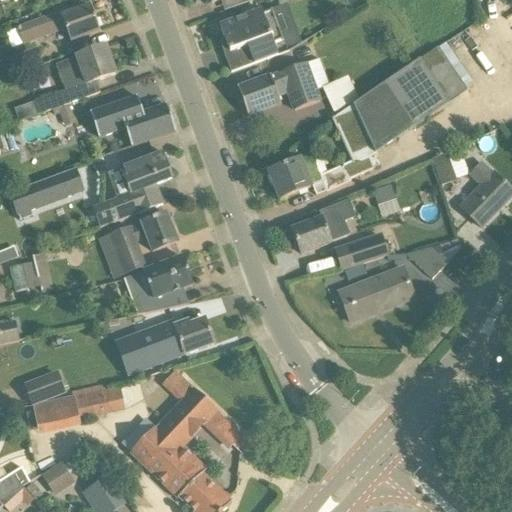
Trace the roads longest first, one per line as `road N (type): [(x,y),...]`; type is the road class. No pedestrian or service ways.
road 1 (residential): [(373,440),(297,362),(261,295),(165,0)]
road 2 (tertiary): [(511,271),(458,351),(373,440)]
road 3 (tertiary): [(396,458),(511,313)]
